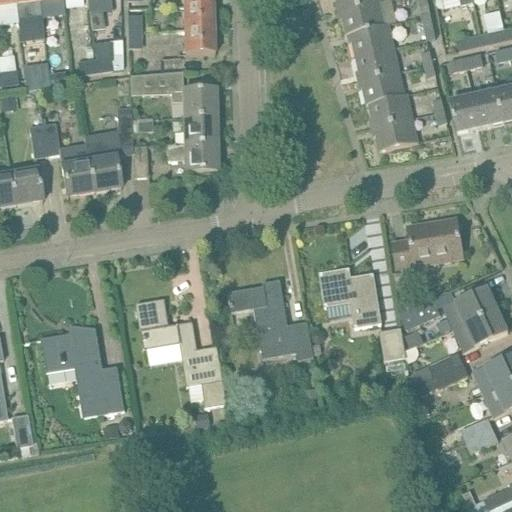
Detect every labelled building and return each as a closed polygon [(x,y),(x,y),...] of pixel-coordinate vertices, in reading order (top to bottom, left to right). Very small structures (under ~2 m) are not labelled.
[(0,0),(0,24),(18,22),(16,7),(15,0),(0,0)] [(182,0),(183,10),(213,9),(212,0),(182,0)] [(338,13),(379,4),(378,0),(338,0),(339,4),(336,4),(338,13)] [(428,6),(426,0),(417,0),(419,8),(428,6)] [(473,7),(471,0),(458,0),(461,10),(473,7)] [(380,9),(379,4),(338,13),(340,22),(343,22),(346,37),(348,37),(385,28),(380,9)] [(183,34),(213,33),(213,9),(183,10),(183,34)] [(487,36),(480,38),(483,50),(506,45),(503,33),(500,14),(484,18),(487,36)] [(433,31),(430,18),(422,20),(424,33),(433,31)] [(127,20),(128,36),(141,36),(141,19),(127,20)] [(389,28),(385,28),(348,37),(350,46),(352,45),(356,60),(394,51),(389,28)] [(511,30),(503,33),(506,45),(511,43),(511,30)] [(213,33),(183,34),(184,58),(214,57),(213,33)] [(141,36),(128,36),(128,52),(130,52),(141,52),(141,46),(141,36)] [(483,50),(480,38),(457,43),(459,55),(483,50)] [(358,84),(400,75),(394,51),(356,60),(359,74),(356,74),(358,84)] [(511,63),(511,56),(511,51),(495,55),(498,67),(511,63)] [(424,70),(433,67),(430,55),(420,57),(424,70)] [(481,58),(465,62),(467,73),(483,69),(481,58)] [(0,61),(0,73),(0,76),(3,90),(17,88),(13,59),(0,61)] [(110,61),(94,63),(96,77),(112,75),(110,61)] [(467,73),(465,62),(449,65),(452,76),(467,73)] [(96,77),(94,63),(77,66),(79,80),(96,77)] [(433,67),(424,70),(427,82),(436,80),(433,67)] [(48,78),(50,92),(67,90),(65,75),(48,78)] [(366,107),(369,107),(407,98),(403,79),(401,80),(400,75),(358,84),(360,93),(363,92),(366,107)] [(182,106),(183,120),(214,119),(213,94),(215,94),(215,93),(183,93),(182,77),(160,77),(130,80),(131,99),(171,98),(171,107),(182,106)] [(50,92),(48,78),(31,80),(33,94),(50,92)] [(511,124),(511,80),(506,82),(508,91),(496,93),(503,126),(511,124)] [(473,99),(480,131),(503,126),(496,93),(473,99)] [(0,115),(17,113),(15,98),(0,100),(0,115)] [(372,131),(412,122),(407,98),(369,107),(372,121),(370,121),(372,131)] [(457,137),(480,131),(473,99),(449,104),(457,137)] [(432,105),(435,117),(445,115),(442,102),(432,105)] [(118,134),(84,140),(93,194),(119,190),(119,192),(120,192),(115,161),(122,160),(121,154),(132,152),(132,149),(131,123),(131,112),(117,113),(118,134)] [(448,127),(445,115),(435,117),(438,129),(448,127)] [(183,120),(183,148),(215,147),(214,119),(183,120)] [(152,122),(131,123),(132,149),(137,149),(137,136),(153,135),(152,122)] [(412,122),(372,131),(373,139),(376,139),(380,154),(418,145),(412,122)] [(67,198),(93,194),(84,140),(83,140),(85,148),(59,153),(55,127),(42,129),(47,160),(59,158),(66,201),(67,201),(67,198)] [(47,160),(42,129),(28,132),(34,163),(47,160)] [(183,148),(166,149),(167,165),(184,164),(184,175),(218,174),(218,173),(216,173),(215,147),(183,148)] [(137,149),(132,149),(132,152),(134,181),(148,180),(147,148),(137,149)] [(9,177),(14,207),(40,203),(41,205),(42,205),(36,172),(9,177)] [(0,209),(14,207),(9,177),(0,178),(0,209)] [(463,261),(462,254),(456,223),(408,230),(410,243),(392,246),(396,272),(463,261)] [(381,325),(376,297),(373,277),(351,281),(349,272),(319,277),(324,309),(350,304),(355,330),(381,325)] [(402,276),(393,278),(396,297),(406,295),(402,276)] [(313,360),(311,345),(311,344),(310,339),(307,325),(288,329),(280,283),(262,286),(263,290),(228,296),(231,315),(253,311),(262,360),(296,354),(298,363),(313,360)] [(454,333),(494,314),(485,293),(488,292),(487,290),(443,310),(454,333)] [(223,384),(221,369),(217,349),(197,353),(192,325),(169,329),(164,302),(136,307),(143,353),(179,347),(186,390),(201,387),(206,412),(227,408),(223,384)] [(432,303),(402,316),(399,318),(406,334),(440,319),(432,303)] [(494,314),(454,333),(464,355),(508,335),(507,333),(504,335),(494,314)] [(98,360),(96,332),(72,330),(71,337),(41,342),(45,371),(46,374),(47,377),(75,373),(83,423),(124,416),(116,372),(101,374),(98,360)] [(406,369),(405,361),(400,331),(379,334),(386,373),(406,369)] [(313,334),(310,339),(311,344),(315,348),(321,347),(324,342),(323,336),(319,333),(313,334)] [(418,334),(404,339),(409,351),(423,346),(418,334)] [(411,391),(434,380),(462,368),(457,357),(409,378),(411,391)] [(511,357),(473,375),(484,398),(511,385),(511,357)] [(462,368),(434,380),(439,392),(467,380),(462,368)] [(417,402),(439,392),(434,380),(411,391),(417,402)] [(511,385),(484,398),(494,421),(511,412),(511,385)] [(316,393),(306,394),(307,403),(317,402),(316,393)] [(207,416),(195,418),(197,430),(209,428),(207,416)] [(20,459),(37,456),(36,448),(31,448),(26,419),(10,421),(15,452),(19,451),(20,459)] [(131,430),(130,425),(127,422),(121,423),(119,427),(119,432),(124,435),(128,434),(131,430)] [(461,435),(466,446),(492,434),(487,423),(461,435)] [(105,442),(119,439),(117,428),(103,430),(105,442)] [(492,434),(466,446),(471,458),(497,446),(492,434)] [(511,460),(511,436),(503,441),(511,460)] [(508,511),(511,510),(511,490),(475,508),(469,495),(460,499),(466,511),(508,511)]
